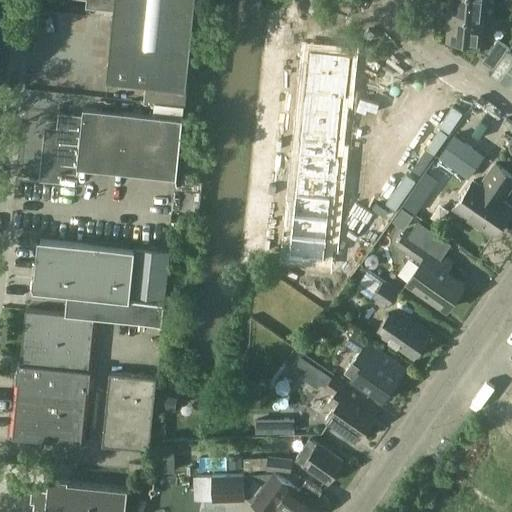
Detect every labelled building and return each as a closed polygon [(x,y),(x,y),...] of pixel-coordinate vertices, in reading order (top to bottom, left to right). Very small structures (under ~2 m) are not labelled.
[(184,105),(185,90),(194,0),(81,0),(87,1),(86,10),(113,13),(106,82),(144,86),(143,101),(184,105)] [(483,17),(484,0),(450,0),(449,14),(483,17)] [(481,42),(482,27),(490,28),(491,18),(483,17),(449,14),(446,39),(465,40),(465,44),(474,51),(479,52),(480,42),(481,42)] [(496,40),(480,62),(492,70),(508,47),(496,40)] [(310,50),(307,72),(348,76),(350,54),(310,50)] [(307,72),(305,92),(341,95),(346,96),(348,76),(307,72)] [(389,77),(384,84),(394,91),(398,84),(389,77)] [(389,98),(394,91),(384,84),(379,91),(389,98)] [(341,95),(305,92),(303,112),(339,116),(341,95)] [(62,114),(58,113),(56,136),(45,135),(40,177),(39,177),(39,181),(60,183),(61,172),(77,174),(77,168),(176,178),(182,118),(83,108),(82,117),(62,115),(62,114)] [(303,112),(301,132),(337,136),(339,116),(303,112)] [(385,128),(389,121),(379,114),(375,121),(385,128)] [(389,121),(385,128),(394,135),(399,128),(389,121)] [(301,132),(299,153),(335,156),(337,136),(301,132)] [(455,135),(440,158),(469,178),(484,156),(455,135)] [(368,151),(363,158),(373,165),(378,158),(368,151)] [(299,153),(297,173),(338,177),(340,157),(335,156),(299,153)] [(369,172),(373,165),(363,158),(359,165),(369,172)] [(499,199),(503,193),(505,194),(511,184),(511,176),(495,164),(480,186),(473,181),(454,208),(493,235),(495,231),(500,232),(506,223),(504,219),(511,208),(499,199)] [(295,193),(336,198),(338,177),(297,173),(295,193)] [(369,205),(376,195),(369,190),(362,200),(369,205)] [(336,198),(295,193),(293,214),(334,217),(336,198)] [(402,208),(393,221),(403,229),(412,216),(402,208)] [(385,216),(375,209),(370,216),(380,223),(385,216)] [(293,214),(291,234),(327,237),(331,237),(334,217),(293,214)] [(327,237),(291,234),(289,255),(325,259),(327,237)] [(361,236),(354,246),(361,251),(368,241),(361,236)] [(415,237),(406,250),(421,261),(406,282),(446,310),(447,309),(443,307),(459,284),(463,286),(463,285),(431,263),(438,253),(415,237)] [(38,239),(33,290),(129,300),(129,305),(163,309),(169,251),(135,247),(135,249),(38,239)] [(361,251),(354,246),(347,256),(354,261),(361,251)] [(370,298),(373,294),(388,304),(396,293),(367,272),(356,288),(370,298)] [(25,309),(20,364),(17,363),(15,382),(18,382),(13,436),(81,443),(86,389),(89,389),(91,371),(88,370),(94,317),(25,309)] [(414,357),(431,333),(416,323),(415,326),(401,317),(398,321),(388,314),(376,331),(414,357)] [(380,365),(387,355),(367,340),(358,352),(365,357),(350,377),(384,401),(399,379),(380,365)] [(333,376),(317,366),(307,380),(318,388),(322,383),(326,386),(333,376)] [(149,449),(156,376),(109,372),(102,444),(149,449)] [(323,390),(332,396),(327,403),(334,407),(324,420),(355,442),(379,408),(333,376),(326,386),(323,390)] [(280,420),(280,434),(295,434),(295,419),(280,420)] [(257,434),(269,434),(269,420),(256,420),(257,434)] [(343,461),(317,444),(310,439),(295,460),(327,483),(343,461)] [(267,469),(269,457),(244,459),(244,470),(267,469)] [(269,457),(267,469),(291,473),(292,460),(269,457)] [(291,484),(274,472),(252,503),(264,511),(272,511),(277,506),(285,511),(306,511),(315,501),(314,500),(321,490),(306,480),(299,490),(291,485),(291,484)] [(211,476),(212,500),(245,499),(244,475),(211,476)] [(125,511),(126,505),(34,497),(32,511),(125,511)]
